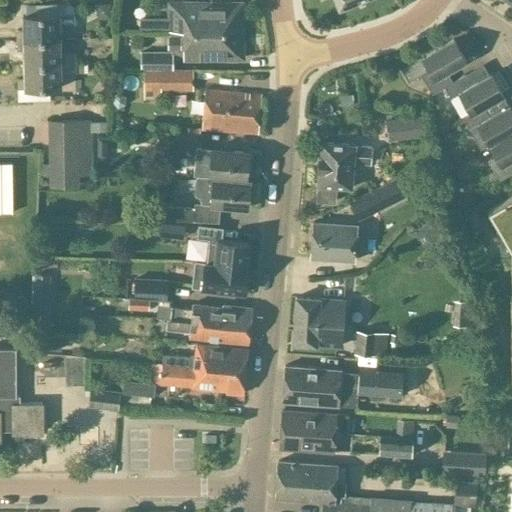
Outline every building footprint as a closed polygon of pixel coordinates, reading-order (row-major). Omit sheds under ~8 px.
[(335,0),(340,9),(361,0),(335,0)] [(167,3),(167,32),(171,32),(184,33),(221,33),(243,33),(243,3),(184,3),(167,3)] [(17,41),(59,40),(59,26),(74,26),(73,15),(22,16),(22,31),(17,31),(17,41)] [(168,35),(168,49),(171,49),(171,51),(171,52),(174,52),(174,58),(184,58),(184,59),(221,59),(238,59),(243,59),(243,33),(221,33),(184,33),(171,32),(171,35),(168,35)] [(421,56),(422,58),(402,70),(408,81),(429,69),(434,78),(426,82),(432,93),(452,81),(446,71),(465,59),(453,38),(421,56)] [(60,54),(59,40),(17,41),(17,51),(22,51),(23,65),(75,64),(74,54),(60,54)] [(141,51),(141,70),(174,70),(174,58),(174,52),(171,52),(171,51),(141,51)] [(75,64),(23,65),(23,79),(18,79),(18,90),(61,89),(60,74),(75,74),(75,73),(88,73),(88,64),(75,64)] [(194,70),(142,70),(141,71),(144,71),(144,99),(161,99),(161,91),(193,91),(194,70)] [(452,81),(432,93),(433,94),(445,87),(451,97),(459,92),(471,113),(484,105),(502,94),(490,73),(473,83),(468,73),(453,82),(452,81)] [(205,90),(202,129),(257,134),(261,95),(205,90)] [(484,105),(471,113),(463,118),(469,129),(478,124),(489,144),(511,130),(511,110),(508,104),(490,115),(484,105)] [(387,119),(389,140),(427,136),(424,115),(387,119)] [(49,122),(51,187),(78,186),(78,175),(90,175),(89,121),(49,122)] [(511,130),(489,144),(496,156),(488,161),(499,180),(511,172),(511,130)] [(169,133),(169,147),(196,146),(201,146),(202,146),(201,132),(200,132),(200,133),(188,133),(169,133)] [(316,186),(319,186),(318,201),(334,202),(336,187),(351,188),(353,163),(370,164),(371,147),(354,146),(355,144),(320,141),(316,186)] [(397,177),(434,158),(425,142),(389,162),(397,177)] [(196,146),(194,175),(196,175),(209,176),(208,178),(213,179),(244,181),(247,153),(200,149),(201,146),(196,146)] [(196,175),(195,193),(197,197),(200,197),(200,200),(201,200),(201,204),(201,205),(213,206),(220,207),(247,209),(250,181),(244,181),(213,179),(208,178),(209,176),(196,175)] [(369,215),(406,196),(396,178),(359,197),(369,215)] [(511,194),(500,201),(487,209),(510,249),(510,294),(510,316),(511,376),(511,377),(511,194)] [(162,220),(194,221),(194,207),(163,206),(162,220)] [(167,235),(188,235),(188,221),(167,221),(167,235)] [(354,261),(357,224),(314,221),(311,257),(354,261)] [(195,262),(194,263),(248,269),(248,268),(246,268),(249,244),(221,240),(223,229),(199,226),(197,239),(209,240),(206,264),(195,262)] [(248,269),(194,263),(191,288),(245,293),(248,269)] [(135,277),(133,295),(165,299),(167,281),(135,277)] [(320,299),(296,297),(293,344),(316,345),(317,345),(341,346),(344,301),(320,299)] [(149,300),(129,299),(128,310),(148,311),(149,300)] [(193,306),(192,308),(171,306),(170,319),(191,320),(219,326),(220,323),(250,326),(252,309),(222,307),(222,309),(193,306)] [(191,320),(170,319),(167,318),(165,331),(190,333),(190,338),(249,344),(250,326),(220,323),(219,326),(191,320)] [(360,328),(356,351),(386,355),(389,332),(360,328)] [(484,357),(496,350),(484,330),(472,337),(484,357)] [(196,344),(195,355),(190,355),(190,356),(153,353),(152,362),(162,362),(162,364),(194,366),(230,370),(229,371),(245,373),(247,349),(196,344)] [(0,442),(1,442),(1,431),(12,431),(12,435),(44,435),(43,404),(17,405),(16,348),(0,348),(0,442)] [(194,366),(162,364),(160,384),(226,391),(226,392),(240,394),(243,395),(245,373),(229,371),(230,370),(194,366)] [(285,369),(280,368),(278,398),(283,398),(283,402),(339,406),(342,370),(285,366),(285,369)] [(358,394),(400,397),(402,372),(401,372),(359,369),(359,371),(358,394)] [(156,383),(123,380),(121,393),(126,393),(125,402),(137,403),(138,394),(154,396),(156,383)] [(88,407),(119,410),(121,391),(90,388),(88,407)] [(317,432),(318,414),(282,412),(280,448),(298,449),(299,431),(317,432)] [(299,431),(298,449),(334,451),(334,444),(336,415),(336,414),(318,414),(317,432),(299,431)] [(411,457),(413,439),(396,437),(380,436),(379,455),(411,457)] [(490,474),(491,452),(482,452),(444,450),(442,472),(490,474)] [(321,511),(369,511),(369,510),(370,496),(346,495),(347,483),(337,482),(338,465),(278,461),(276,499),(322,502),(321,511)] [(456,505),(476,506),(477,481),(455,480),(454,503),(456,503),(456,505)] [(453,511),(454,505),(454,503),(411,501),(411,511),(410,511),(453,511)]
